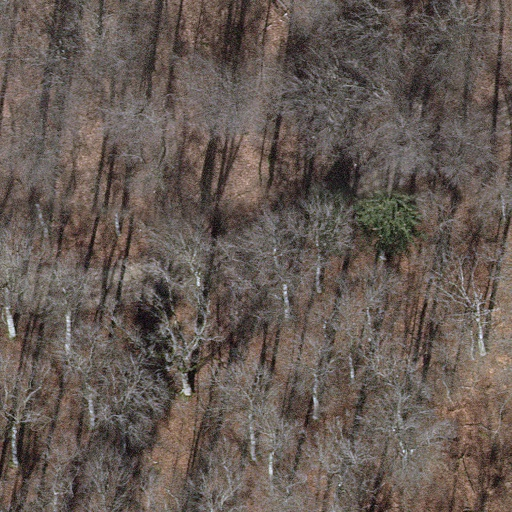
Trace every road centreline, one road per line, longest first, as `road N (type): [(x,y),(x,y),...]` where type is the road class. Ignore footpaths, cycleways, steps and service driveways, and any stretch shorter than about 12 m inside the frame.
road 1 (track): [(58,511),(257,304),(269,228)]
road 2 (track): [(0,255),(111,270),(269,228)]
road 3 (track): [(269,228),(450,128),(511,107)]
